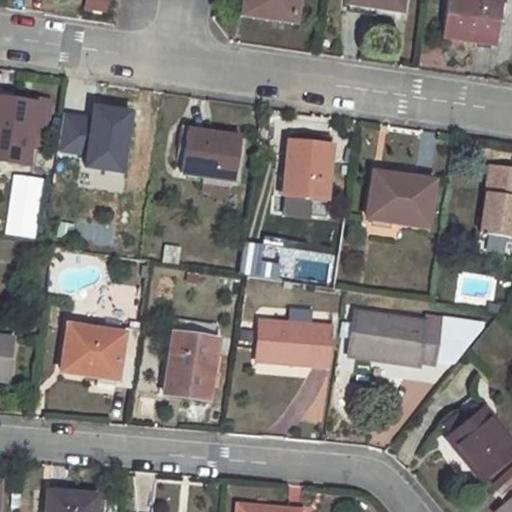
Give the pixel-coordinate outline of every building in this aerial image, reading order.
[(84,0),(83,9),(107,12),(108,0),(84,0)] [(247,0),(246,11),(294,17),(296,0),(247,0)] [(347,0),(347,5),(400,13),(401,0),(347,0)] [(478,0),(447,0),(441,37),(496,45),(503,3),(478,0)] [(0,99),(0,162),(26,166),(34,105),(0,99)] [(78,107),(67,177),(111,183),(116,144),(120,115),(121,113),(78,107)] [(120,115),(116,144),(129,146),(133,118),(120,115)] [(186,133),(180,174),(201,177),(231,180),(233,181),(240,140),(186,133)] [(288,143),(283,197),(312,200),(325,201),(330,148),(288,143)] [(511,169),(489,166),(479,233),(511,238),(511,169)] [(373,174),(366,220),(426,228),(432,184),(373,174)] [(201,177),(200,192),(214,200),(229,197),(231,180),(201,177)] [(283,197),(282,215),(310,218),(312,200),(283,197)] [(21,221),(19,236),(35,238),(37,223),(21,221)] [(60,224),(56,242),(69,245),(73,226),(60,224)] [(238,275),(278,280),(280,262),(260,260),(262,244),(242,241),(238,275)] [(164,247),(162,263),(176,265),(179,249),(164,247)] [(106,310),(104,325),(123,328),(126,312),(106,310)] [(354,314),(349,357),(416,367),(417,363),(433,366),(438,326),(354,314)] [(259,323),(256,362),(326,368),(329,328),(259,323)] [(67,327),(60,372),(115,380),(119,359),(134,361),(138,330),(104,325),(102,332),(67,327)] [(168,334),(162,376),(167,376),(173,335),(168,334)] [(173,335),(167,376),(164,395),(208,401),(217,341),(173,335)] [(0,379),(6,380),(12,340),(0,338),(0,379)] [(119,359),(115,380),(131,382),(134,361),(119,359)] [(452,420),(444,427),(452,436),(479,415),(473,409),(454,424),(452,420)] [(452,436),(446,441),(479,482),(511,455),(511,447),(483,411),(479,415),(452,436)] [(327,419),(325,432),(342,435),(344,421),(327,419)] [(511,511),(511,476),(494,492),(505,505),(496,511),(511,511)] [(49,493),(47,511),(96,511),(97,496),(49,493)]
